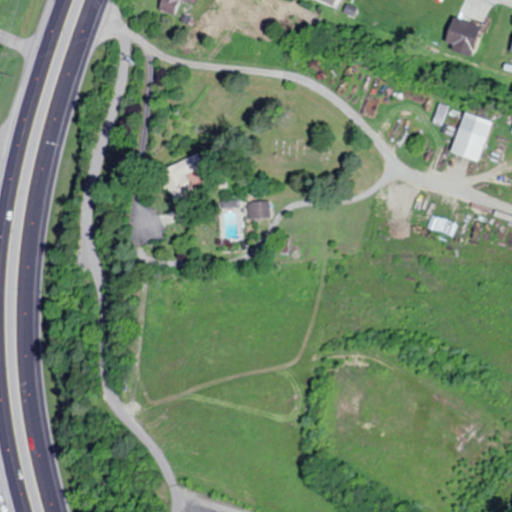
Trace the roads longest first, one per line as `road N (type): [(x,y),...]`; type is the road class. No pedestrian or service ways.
road 1 (residential): [(178,490),(239,511),(178,490),(114,397),(88,212),(117,104),(120,24)]
road 2 (trunk): [(55,511),(32,396),(29,287),(54,133),(97,0)]
road 3 (trunk): [(63,0),(13,165),(0,246),(7,439),(23,511)]
road 4 (residential): [(511,210),(402,170),(362,113),(304,75),(157,54),(94,9)]
